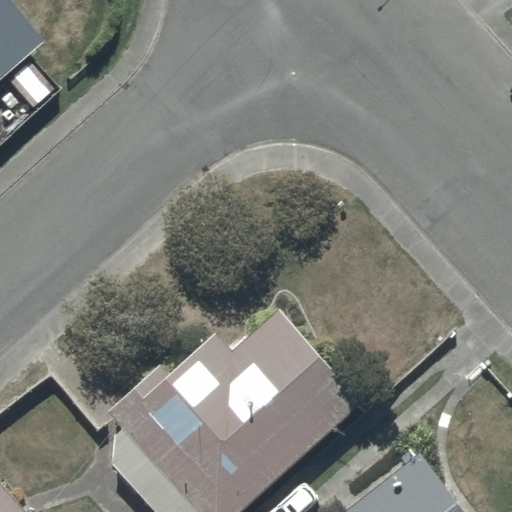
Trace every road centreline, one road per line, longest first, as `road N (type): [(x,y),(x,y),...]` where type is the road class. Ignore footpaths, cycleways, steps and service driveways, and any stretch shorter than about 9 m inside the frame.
road 1 (residential): [(0,270),(300,0)]
road 2 (residential): [(511,195),(333,0)]
